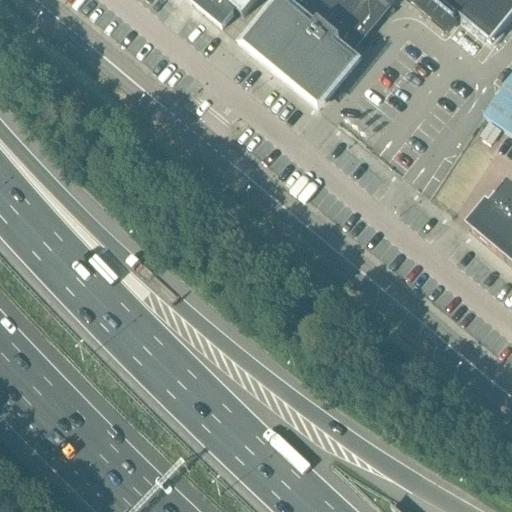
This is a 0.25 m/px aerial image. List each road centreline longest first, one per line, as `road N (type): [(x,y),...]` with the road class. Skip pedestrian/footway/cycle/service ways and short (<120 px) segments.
road 1 (tertiary): [(511,398),(34,0)]
road 2 (motorway): [(465,511),(336,429),(206,327),(0,143)]
road 3 (motorway): [(315,511),(0,191)]
road 4 (motorway): [(0,349),(160,511)]
